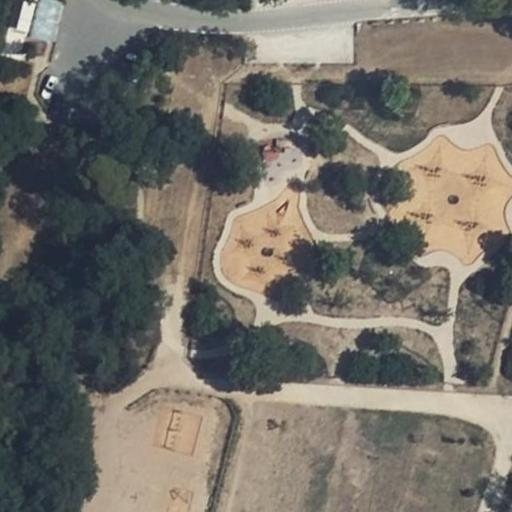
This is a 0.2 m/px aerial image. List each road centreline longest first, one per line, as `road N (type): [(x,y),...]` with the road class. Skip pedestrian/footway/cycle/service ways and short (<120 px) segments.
road 1 (residential): [(112,0),(174,18),(307,19),(464,0)]
road 2 (track): [(511,414),(388,391),(173,376)]
